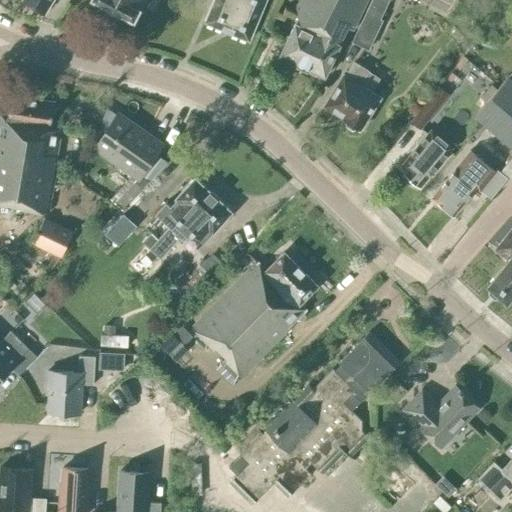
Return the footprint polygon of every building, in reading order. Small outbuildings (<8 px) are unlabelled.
[(24,0),(44,13),(52,0),(24,0)] [(99,0),(133,17),(141,0),(99,0)] [(213,0),(205,21),(249,40),(265,0),(213,0)] [(352,30),(366,0),(299,0),(292,16),(297,18),(279,55),(296,63),(296,64),(307,70),(307,68),(324,76),(347,28),(352,30)] [(380,19),(388,0),(371,0),(352,41),(367,49),(382,20),(380,19)] [(356,128),(359,130),(380,97),(371,91),(379,78),(368,71),(353,61),(345,75),(343,74),(323,105),(343,118),(342,119),(345,121),(346,126),(352,129),(356,128)] [(511,70),(496,89),(491,85),(480,97),(486,101),(474,115),(511,148),(511,156),(502,169),(511,177),(511,70)] [(438,105),(449,92),(441,86),(439,88),(437,86),(428,99),(427,98),(409,121),(420,130),(438,106),(438,105)] [(56,158),(60,130),(50,128),(54,102),(10,95),(7,115),(0,113),(0,204),(48,213),(58,159),(56,158)] [(94,147),(138,177),(161,144),(117,114),(94,147)] [(432,126),(426,133),(423,130),(414,142),(417,144),(401,165),(408,171),(405,175),(407,177),(409,180),(413,184),(416,184),(419,187),(440,162),(439,161),(453,144),(432,126)] [(476,186),(480,189),(479,189),(490,198),(507,178),(496,169),(494,171),(469,151),(432,197),(453,215),(476,186)] [(141,187),(130,177),(110,198),(121,209),(141,187)] [(155,214),(168,226),(149,248),(160,258),(180,237),(183,240),(190,232),(203,243),(231,212),(194,178),(175,198),(176,199),(170,206),(165,202),(155,214)] [(105,233),(117,245),(135,226),(122,214),(105,233)] [(31,242),(60,256),(72,231),(43,217),(31,242)] [(511,293),(511,227),(494,249),(508,259),(487,284),(506,302),(511,293)] [(127,264),(142,278),(159,261),(144,247),(127,264)] [(303,311),(305,309),(299,303),(317,285),(283,252),(266,270),(257,261),(191,327),(241,376),(289,329),(287,327),(295,319),(300,320),(304,316),(303,311)] [(183,345),(192,336),(178,322),(169,330),(176,337),(164,349),(176,361),(188,349),(183,345)] [(101,333),(100,345),(127,347),(128,335),(115,334),(115,325),(104,324),(103,334),(101,333)] [(0,377),(10,367),(18,375),(36,356),(11,331),(0,342),(0,377)] [(351,410),(360,402),(399,362),(369,331),(338,362),(340,364),(334,370),(332,368),(312,388),(307,385),(293,399),(290,396),(257,430),(261,433),(228,466),(236,474),(228,481),(251,504),(273,482),(287,497),(310,473),(305,468),(310,462),(322,473),(344,451),(349,457),(368,437),(361,430),(361,420),(351,410)] [(99,352),(98,368),(122,369),(122,353),(99,352)] [(78,372),(47,371),(46,386),(49,387),(48,411),(79,413),(81,384),(93,384),(94,356),(78,356),(78,372)] [(418,424),(441,446),(477,409),(454,387),(437,405),(422,390),(403,409),(418,424)] [(493,462),(477,479),(499,501),(511,487),(511,461),(510,460),(501,469),(493,462)] [(30,497),(31,469),(0,467),(0,509),(21,511),(20,511),(44,511),(46,498),(30,497)] [(87,468),(63,467),(62,483),(60,483),(58,511),(86,511),(88,485),(86,485),(87,468)] [(120,470),(117,511),(159,511),(161,502),(147,501),(148,472),(120,470)] [(439,495),(432,502),(441,511),(444,511),(450,507),(439,495)]
